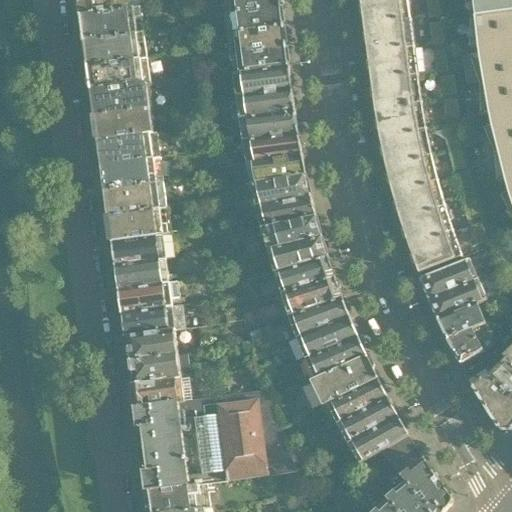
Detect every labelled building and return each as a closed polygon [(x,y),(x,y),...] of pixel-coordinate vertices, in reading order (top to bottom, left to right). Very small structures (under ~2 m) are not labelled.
[(79,0),(82,17),(132,10),(130,0),(79,0)] [(280,0),(230,0),(232,7),(226,8),(227,15),(282,8),(280,0)] [(411,20),(408,0),(361,0),(362,7),(360,8),(361,17),(364,16),(365,26),(411,20)] [(426,0),(429,18),(441,17),(438,0),(426,0)] [(511,0),(468,0),(469,1),(474,0),(476,18),(511,13),(511,0)] [(198,15),(218,12),(216,2),(184,6),(187,29),(199,27),(198,15)] [(282,8),(227,15),(228,22),(233,21),(235,34),(285,28),(282,8)] [(132,10),(82,17),(85,41),(138,35),(145,34),(143,18),(136,19),(136,10),(132,10)] [(511,13),(476,18),(479,49),(481,58),(511,53),(511,13)] [(415,48),(411,20),(365,26),(366,35),(364,36),(365,44),(367,44),(368,53),(415,48)] [(444,44),(441,22),(429,24),(432,46),(444,44)] [(285,28),(235,34),(236,46),(230,47),(231,55),(287,48),(285,28)] [(138,35),(85,41),(88,66),(143,59),(148,58),(146,44),(140,45),(138,35)] [(202,57),(200,42),(189,44),(191,59),(202,57)] [(287,48),(231,55),(232,61),(238,61),(239,74),(290,68),(287,48)] [(419,76),(415,48),(368,53),(370,63),(367,63),(368,72),(371,72),(372,81),(419,76)] [(445,50),(433,52),(436,74),(448,72),(445,50)] [(511,53),(481,58),(490,117),(511,113),(511,53)] [(143,59),(88,66),(90,79),(88,82),(89,88),(92,90),(92,91),(148,84),(149,85),(152,84),(149,67),(144,68),(143,59)] [(290,68),(239,74),(235,75),(238,97),(293,90),(290,68)] [(422,104),(419,76),(372,81),(373,91),(371,91),(372,100),(375,99),(376,112),(422,104)] [(456,95),(454,76),(440,77),(442,97),(456,95)] [(148,84),(92,91),(95,117),(152,109),(149,85),(148,84)] [(293,90),(238,97),(242,119),(296,111),(293,90)] [(457,99),(443,101),(445,120),(459,119),(457,99)] [(427,130),(422,104),(376,112),(378,122),(376,123),(377,131),(380,131),(381,140),(427,130)] [(152,109),(95,117),(99,142),(155,135),(152,109)] [(296,111),(242,119),(245,141),(299,134),(296,111)] [(511,113),(490,117),(507,184),(511,182),(511,113)] [(455,125),(442,128),(447,148),(460,145),(455,125)] [(432,156),(427,130),(381,140),(383,150),(381,150),(383,159),(385,158),(387,168),(432,156)] [(299,134),(245,141),(248,163),(304,155),(299,134)] [(155,135),(99,142),(99,144),(98,146),(97,148),(97,149),(97,150),(97,151),(98,154),(99,156),(100,156),(102,168),(156,160),(155,152),(161,151),(158,135),(155,135)] [(214,147),(234,144),(233,137),(213,140),(214,147)] [(216,155),(236,152),(235,145),(215,147),(216,155)] [(461,149),(448,153),(453,172),(466,169),(461,149)] [(304,155),(248,163),(250,172),(254,171),(257,183),(308,175),(304,155)] [(439,182),(432,156),(387,168),(389,177),(387,178),(389,186),(391,186),(394,195),(439,182)] [(156,160),(102,168),(102,170),(100,173),(101,179),(104,181),(105,193),(159,185),(158,178),(164,177),(162,160),(156,161),(156,160)] [(467,174),(454,177),(460,197),(472,194),(467,174)] [(308,175),(257,183),(247,185),(252,207),(257,207),(313,196),(308,175)] [(446,207),(439,182),(394,195),(396,204),(394,205),(396,213),(399,212),(402,222),(446,207)] [(159,185),(105,193),(106,195),(104,198),(104,199),(104,200),(104,201),(105,204),(107,206),(109,218),(162,211),(161,203),(167,202),(165,185),(159,186),(159,185)] [(313,196),(257,207),(263,229),(268,228),(317,218),(313,196)] [(461,202),(468,222),(480,218),(474,198),(461,202)] [(454,232),(446,207),(402,222),(405,231),(402,232),(405,240),(407,239),(410,248),(454,232)] [(162,211),(109,218),(109,220),(107,222),(107,223),(107,224),(107,227),(107,228),(108,230),(111,232),(112,243),(157,237),(172,236),(169,210),(162,211)] [(317,218),(268,228),(270,236),(266,237),(270,251),(323,238),(317,218)] [(482,223),(469,227),(476,246),(488,242),(482,223)] [(464,258),(454,232),(410,248),(413,257),(411,258),(414,266),(416,265),(420,275),(422,274),(464,258)] [(157,237),(112,243),(113,253),(112,255),(113,263),(115,265),(115,267),(166,260),(164,245),(158,246),(157,237)] [(323,238),(270,251),(274,264),(278,263),(281,272),(330,258),(323,238)] [(330,258),(281,272),(276,274),(283,296),(337,278),(334,270),(334,268),(333,262),(330,260),(330,258)] [(166,260),(115,267),(119,291),(164,285),(162,278),(168,278),(166,260)] [(467,265),(423,281),(431,301),(475,284),(467,265)] [(337,278),(283,296),(290,318),(344,299),(341,291),(341,285),(337,279),(337,278)] [(484,303),(475,284),(431,301),(439,321),(480,304),(480,305),(483,304),(482,303),(484,303)] [(164,285),(119,291),(122,315),(172,308),(169,285),(164,286),(164,285)] [(352,320),(344,299),(290,318),(289,318),(294,331),(298,340),(352,320)] [(480,304),(439,321),(449,340),(487,326),(480,305),(480,304)] [(172,308),(122,315),(125,338),(175,332),(172,308)] [(307,360),(360,338),(352,320),(298,340),(307,360)] [(481,356),(485,353),(495,348),(489,332),(487,326),(449,340),(470,381),(485,371),(484,369),(489,365),(481,356)] [(511,331),(511,330),(500,341),(511,352),(504,358),(507,361),(511,366),(511,331)] [(175,332),(125,338),(125,339),(129,339),(130,347),(127,350),(128,362),(179,355),(175,332)] [(318,381),(369,358),(360,338),(307,360),(316,381),(318,381)] [(179,355),(128,362),(130,375),(134,377),(135,385),(182,379),(179,355)] [(369,358),(318,381),(324,394),(319,396),(324,407),(379,379),(369,358)] [(511,366),(507,361),(491,376),(511,399),(511,366)] [(511,431),(511,399),(491,376),(474,388),(502,432),(511,432),(511,431)] [(182,379),(135,385),(131,386),(135,409),(186,402),(183,379),(182,379)] [(343,424),(390,399),(379,379),(324,407),(330,419),(334,417),(338,426),(343,424)] [(186,402),(135,409),(146,493),(190,487),(180,414),(218,409),(227,482),(297,473),(268,392),(186,403),(186,402)] [(355,443),(400,417),(390,399),(343,424),(338,426),(345,436),(350,446),(355,443)] [(400,417),(355,443),(361,454),(356,457),(361,466),(380,454),(383,453),(410,436),(400,417)] [(410,436),(383,453),(391,463),(417,447),(410,436)] [(436,478),(425,459),(400,477),(405,483),(429,511),(446,511),(451,506),(453,503),(452,499),(436,478)] [(429,511),(405,483),(392,495),(387,501),(396,511),(429,511)] [(190,487),(146,493),(148,511),(182,511),(203,509),(200,486),(190,487)] [(291,511),(301,511),(316,497),(309,491),(293,505),(286,507),(289,509),(291,511)] [(396,511),(387,501),(375,511),(396,511)]
